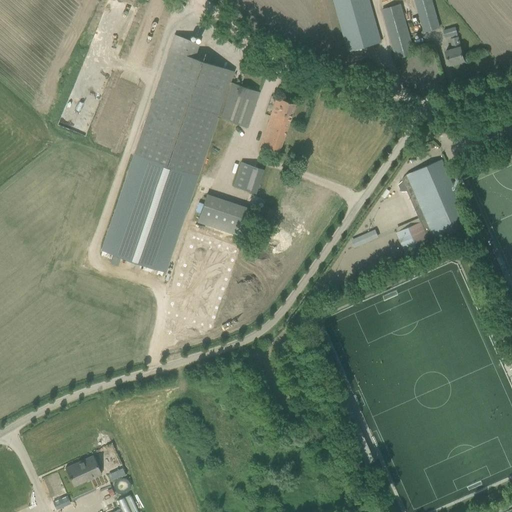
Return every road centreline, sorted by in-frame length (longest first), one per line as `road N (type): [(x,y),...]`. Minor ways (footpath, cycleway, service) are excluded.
road 1 (unclassified): [(0,434),(71,395),(254,335),(329,245),(425,102),(511,82)]
road 2 (track): [(196,0),(284,66),(425,102)]
